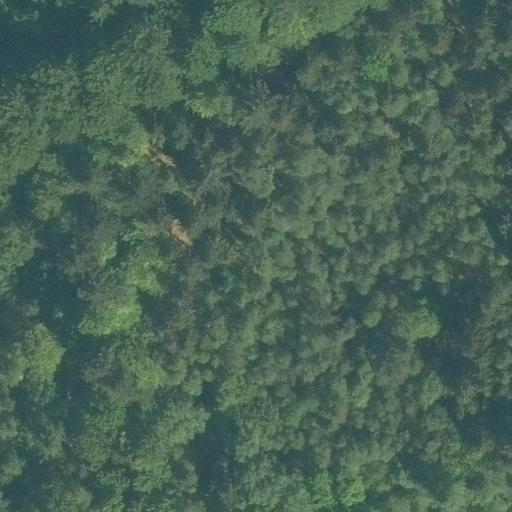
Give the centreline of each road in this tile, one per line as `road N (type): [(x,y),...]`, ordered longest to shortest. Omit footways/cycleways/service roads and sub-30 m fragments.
road 1 (track): [(0,113),(263,0)]
road 2 (track): [(255,511),(263,501),(511,436)]
